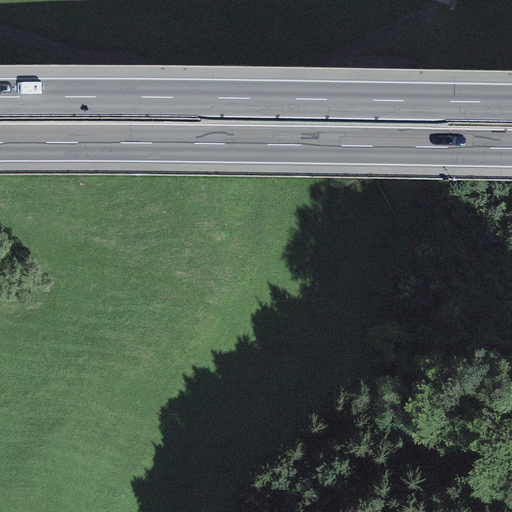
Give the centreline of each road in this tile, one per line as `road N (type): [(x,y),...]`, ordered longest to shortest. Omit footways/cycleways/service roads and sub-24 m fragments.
road 1 (motorway): [(511,102),(0,97)]
road 2 (motorway): [(0,143),(511,148)]
